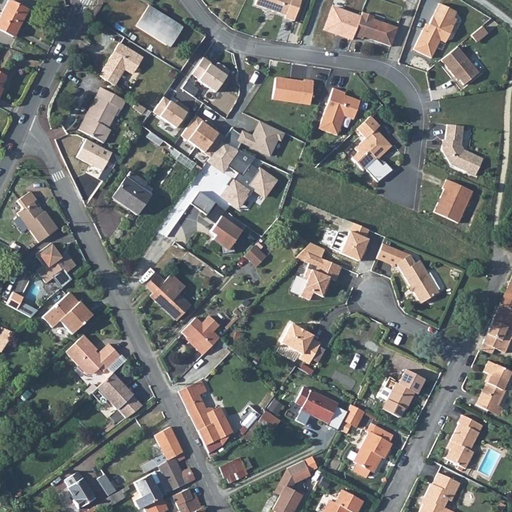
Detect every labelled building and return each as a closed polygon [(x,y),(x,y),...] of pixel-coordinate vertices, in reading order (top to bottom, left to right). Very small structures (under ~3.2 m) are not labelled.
[(293,21),(300,0),(255,0),(254,4),(285,15),(284,17),(293,21)] [(26,11),(7,2),(0,14),(0,31),(12,38),(26,11)] [(425,30),(422,29),(413,48),(430,57),(439,39),(444,42),(455,19),(452,17),(455,11),(439,3),(425,30)] [(183,27),(148,5),(135,27),(169,48),(183,27)] [(351,41),(353,36),(359,16),(331,7),(323,31),(351,41)] [(359,16),(353,36),(361,39),(362,37),(390,46),(396,27),(372,19),(373,16),(361,12),(359,16)] [(481,26),(470,35),(476,42),(486,33),(481,26)] [(111,55),(98,77),(114,88),(124,71),(130,74),(134,72),(143,58),(118,44),(114,51),(116,53),(113,56),(111,55)] [(463,84),(477,72),(456,46),(440,59),(453,76),(455,74),(463,84)] [(203,59),(182,89),(192,96),(197,90),(193,87),(197,83),(215,94),(230,71),(217,63),(214,67),(203,59)] [(275,79),(273,99),(301,102),(301,95),(311,96),(313,81),(303,80),(303,81),(280,78),(279,81),(275,79)] [(341,92),(333,89),(318,129),(337,136),(343,116),(353,120),(360,101),(340,94),(341,92)] [(85,117),(88,119),(81,132),(102,144),(110,130),(107,129),(117,110),(120,111),(124,102),(99,90),(85,117)] [(310,104),(311,96),(301,95),(301,102),(310,104)] [(175,130),(189,111),(178,102),(176,105),(165,98),(155,113),(175,130)] [(374,128),(378,125),(369,115),(355,128),(364,138),(353,148),(356,151),(351,157),(362,170),(381,153),(389,145),(374,128)] [(181,138),(210,160),(223,143),(226,139),(195,116),(181,138)] [(281,143),(284,134),(257,122),(251,137),(241,133),(239,136),(231,131),(226,139),(223,143),(237,149),(240,145),(269,158),(278,142),(281,143)] [(463,148),(460,144),(462,125),(446,123),(444,144),(441,146),(441,149),(450,163),(474,174),(482,157),(463,148)] [(85,140),(76,158),(102,171),(111,154),(85,140)] [(234,181),(221,197),(239,211),(254,191),(267,200),(280,181),(260,168),(258,171),(251,166),(256,158),(237,149),(223,143),(210,160),(208,163),(234,181)] [(148,184),(131,173),(113,199),(137,216),(151,196),(143,191),(148,184)] [(432,211),(457,222),(471,190),(445,178),(442,187),(443,188),(432,211)] [(31,234),(43,212),(42,210),(39,212),(31,201),(34,199),(28,191),(15,200),(20,208),(15,212),(31,234)] [(199,193),(192,206),(209,215),(216,202),(199,193)] [(36,242),(55,228),(43,212),(31,234),(36,242)] [(240,232),(220,217),(209,233),(214,238),(211,242),(226,252),(240,232)] [(367,238),(365,237),(368,228),(352,222),(340,252),(358,260),(367,238)] [(61,256),(50,241),(34,253),(41,263),(34,268),(44,281),(51,276),(50,274),(61,266),(65,271),(75,264),(66,252),(61,256)] [(382,242),(375,257),(392,264),(395,262),(420,302),(438,291),(418,260),(414,262),(409,254),(382,242)] [(320,257),(323,248),(310,243),(304,250),(319,257),(320,257)] [(255,246),(245,257),(251,263),(261,252),(255,246)] [(304,250),(297,257),(307,261),(305,267),(306,267),(302,277),(306,278),(299,294),(308,298),(311,291),(322,295),(330,277),(335,279),(340,265),(320,257),(319,257),(304,250)] [(255,266),(265,256),(261,252),(251,263),(255,266)] [(256,268),(266,258),(265,256),(255,266),(256,268)] [(151,295),(163,281),(156,274),(144,288),(151,295)] [(151,295),(149,297),(174,320),(189,304),(163,281),(151,295)] [(42,316),(51,326),(59,320),(72,333),(92,315),(79,301),(77,303),(74,300),(75,299),(68,291),(42,316)] [(511,293),(505,291),(499,304),(511,309),(511,293)] [(21,298),(9,292),(4,303),(15,309),(21,298)] [(511,318),(511,309),(499,304),(492,321),(508,328),(511,318)] [(218,326),(208,316),(201,324),(196,318),(182,333),(197,348),(196,350),(201,356),(219,338),(213,332),(218,326)] [(511,330),(508,328),(492,321),(482,343),(494,348),(504,353),(511,338),(511,336),(511,330)] [(289,322),(279,341),(300,353),(297,357),(307,363),(319,342),(310,337),(311,334),(289,322)] [(0,351),(13,331),(5,327),(0,335),(0,351)] [(84,372),(92,373),(99,366),(104,363),(107,367),(120,355),(109,343),(97,354),(91,347),(93,345),(83,334),(70,346),(65,350),(84,372)] [(482,343),(479,351),(491,355),(494,348),(482,343)] [(475,404),(487,410),(491,403),(496,406),(511,374),(488,362),(483,371),(489,375),(475,404)] [(384,400),(403,409),(410,398),(408,397),(410,392),(414,393),(423,379),(403,369),(396,381),(394,384),(393,383),(389,391),(384,400)] [(353,390),(358,383),(337,371),(333,379),(353,390)] [(125,417),(141,405),(131,394),(132,394),(111,372),(96,387),(116,408),(125,417)] [(206,391),(201,380),(178,390),(208,451),(222,443),(219,437),(210,420),(222,414),(218,406),(206,412),(198,394),(206,391)] [(336,399),(300,383),(293,399),(300,402),(298,407),(326,420),(336,399)] [(377,396),(384,400),(389,391),(382,387),(377,396)] [(275,417),(283,406),(275,400),(267,411),(275,417)] [(500,408),(496,406),(491,403),(487,410),(496,415),(500,408)] [(362,411),(349,404),(344,413),(357,420),(362,411)] [(258,422),(273,432),(281,421),(266,411),(258,422)] [(340,420),(354,427),(357,420),(344,413),(340,420)] [(222,414),(210,420),(219,437),(231,431),(222,414)] [(449,440),(452,442),(444,458),(464,468),(472,451),(469,450),(482,425),(460,414),(456,422),(458,423),(449,440)] [(168,422),(164,425),(165,428),(154,434),(163,453),(152,459),(156,467),(158,467),(182,451),(168,422)] [(369,433),(368,432),(352,462),(354,463),(367,470),(369,471),(377,456),(381,458),(389,443),(387,442),(390,436),(373,426),(369,433)] [(184,457),(182,451),(158,467),(172,491),(187,482),(193,477),(189,467),(180,471),(176,462),(184,457)] [(220,468),(229,486),(250,475),(241,457),(220,468)] [(367,470),(354,463),(350,470),(363,477),(367,470)] [(68,486),(81,478),(77,472),(64,480),(68,486)] [(161,497),(164,495),(166,492),(155,472),(134,483),(140,496),(133,500),(138,509),(143,507),(161,497)] [(422,497),(425,498),(417,511),(451,511),(442,507),(446,499),(450,501),(458,483),(438,472),(432,483),(430,482),(422,497)] [(96,478),(107,495),(114,490),(104,473),(96,478)] [(68,486),(67,487),(75,498),(72,500),(77,508),(94,497),(82,477),(81,478),(68,486)] [(272,510),(274,511),(289,511),(301,491),(288,484),(272,510)] [(180,511),(189,511),(201,506),(198,501),(198,500),(197,500),(196,500),(194,496),(192,497),(187,488),(172,496),(180,511)] [(332,502),(327,500),(320,511),(344,511),(345,511),(347,511),(353,511),(360,501),(339,490),(332,502)] [(143,507),(145,511),(162,511),(165,511),(168,509),(163,500),(161,497),(143,507)]
